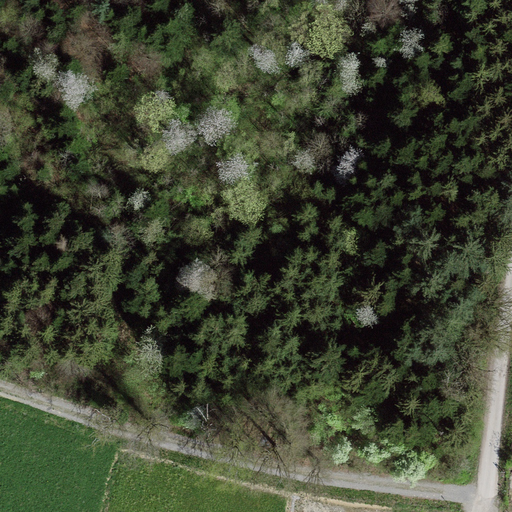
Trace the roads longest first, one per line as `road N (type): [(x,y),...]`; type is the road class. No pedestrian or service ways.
road 1 (track): [(489,497),(298,478),(0,394)]
road 2 (unclassified): [(511,340),(489,497)]
